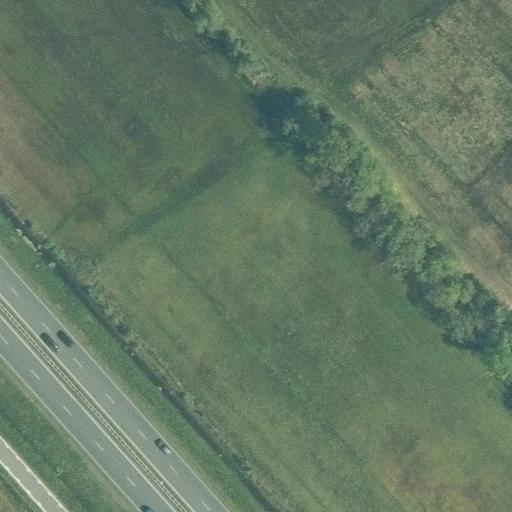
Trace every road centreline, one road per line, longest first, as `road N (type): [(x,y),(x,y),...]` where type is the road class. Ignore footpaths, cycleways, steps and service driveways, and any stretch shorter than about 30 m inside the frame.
road 1 (track): [(217,0),(511,298)]
road 2 (trunk): [(211,511),(0,275)]
road 3 (trunk): [(0,335),(157,511)]
